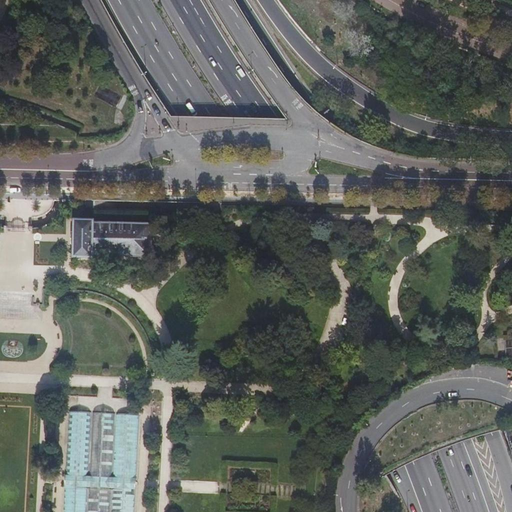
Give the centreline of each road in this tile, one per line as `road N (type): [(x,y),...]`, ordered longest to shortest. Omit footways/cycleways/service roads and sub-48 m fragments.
road 1 (trunk): [(475,511),(425,385),(391,324),(181,0)]
road 2 (motorway): [(0,82),(62,99),(160,157),(208,203),(413,463)]
road 3 (motorway): [(511,494),(430,307),(239,0)]
road 4 (trunk): [(129,0),(356,345),(413,463)]
road 5 (motorway): [(511,137),(403,118),(335,75),(265,0)]
road 6 (trunk): [(511,398),(452,388),(397,408),(354,460),(346,511)]
road 7 (secondary): [(279,179),(438,179)]
road 8 (trunk): [(303,118),(221,0)]
road 9 (unclassified): [(511,52),(392,0)]
road 10 (secondary): [(302,145),(248,138),(173,143)]
road 11 (secondary): [(74,172),(197,177)]
